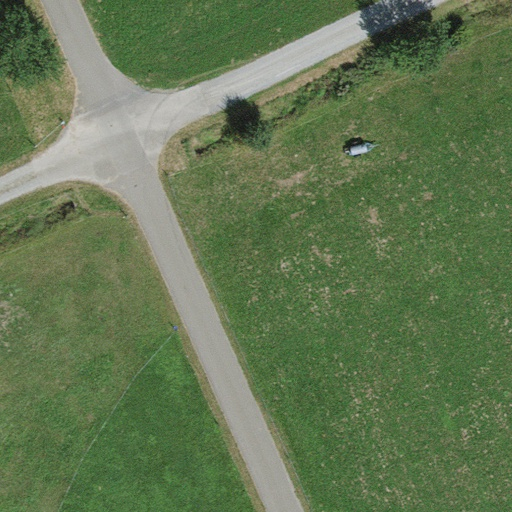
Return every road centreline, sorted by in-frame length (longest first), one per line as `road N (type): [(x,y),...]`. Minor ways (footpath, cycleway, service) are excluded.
road 1 (unclassified): [(58,0),(281,511)]
road 2 (track): [(418,0),(0,196)]
